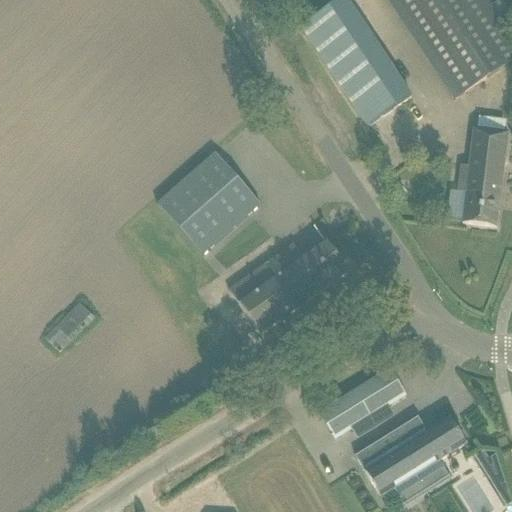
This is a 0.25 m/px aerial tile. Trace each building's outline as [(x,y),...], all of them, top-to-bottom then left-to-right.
[(344,0),(301,29),(368,129),(411,100),(344,0)] [(387,0),(455,101),(511,63),(511,42),(483,0),(387,0)] [(458,194),(466,195),(461,226),(495,231),(508,135),(474,131),(469,169),(461,168),(458,194)] [(214,155),(157,205),(203,258),(260,207),(214,155)] [(229,293),(248,321),(260,337),(347,275),(325,244),(303,260),(293,247),(229,293)] [(83,302),(46,337),(61,354),(98,320),(83,302)] [(335,443),(405,399),(388,373),(318,416),(335,443)] [(364,475),(380,500),(465,447),(450,422),(427,436),(417,420),(354,458),(362,471),(364,470),(366,474),(364,475)] [(483,453),(471,460),(489,488),(503,480),(495,456),(488,461),(483,453)]
